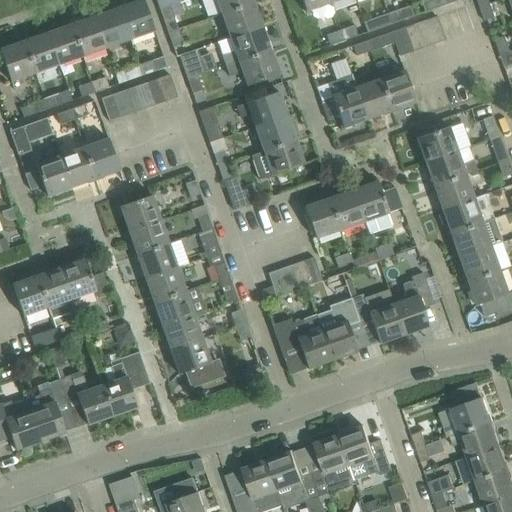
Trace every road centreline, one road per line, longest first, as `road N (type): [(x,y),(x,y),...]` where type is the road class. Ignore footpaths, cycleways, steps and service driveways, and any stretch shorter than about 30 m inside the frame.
road 1 (residential): [(469,355),(383,135),(327,155),(276,0)]
road 2 (residential): [(88,466),(202,438),(377,376)]
road 3 (residential): [(424,511),(377,376)]
